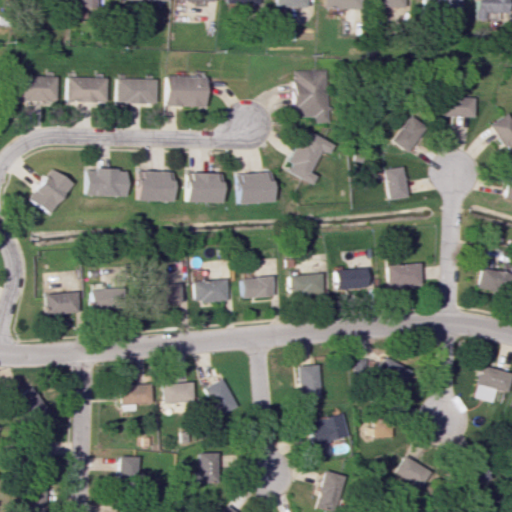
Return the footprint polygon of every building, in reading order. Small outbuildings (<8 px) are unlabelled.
[(258,0),(220,0),(220,8),(260,10),(260,0),(258,0)] [(317,0),(317,8),(349,9),(349,0),(317,0)] [(428,0),(429,11),(454,11),(453,0),(428,0)] [(468,0),(468,19),(492,20),(492,11),(500,12),(500,0),(468,0)] [(291,116),(310,116),(310,122),(325,122),(324,70),(290,71),(291,116)] [(53,76),(14,75),(13,99),(52,100),(53,76)] [(202,76),(162,75),(161,105),(201,106),(202,76)] [(101,77),(62,76),(62,100),(101,101),(101,77)] [(111,102),(151,103),(151,78),(111,78),(111,102)] [(468,97),(437,96),(436,115),(468,116),(468,97)] [(502,151),(511,143),(511,120),(505,110),(484,124),(502,151)] [(387,142),(403,152),(420,124),(403,114),(387,142)] [(328,144),(301,130),(284,162),(286,163),(282,171),(306,184),(311,175),(305,172),(316,150),(324,153),(328,144)] [(379,168),(381,199),(400,197),(398,167),(379,168)] [(499,198),(511,199),(511,168),(503,167),(499,198)] [(42,213),(66,183),(47,168),(23,197),(42,213)] [(121,169),(80,168),(79,195),(120,196),(121,169)] [(131,178),(131,200),(167,201),(167,170),(137,170),(136,178),(131,178)] [(268,201),(266,171),(235,173),(235,182),(231,182),(232,203),(268,201)] [(182,202),(216,202),(217,173),(182,172),(182,202)] [(382,286),(416,285),(415,263),(381,264),(382,286)] [(330,289),(361,287),(361,268),(329,269),(330,289)] [(473,288),(508,291),(509,271),(474,269),(473,288)] [(315,273),(282,274),(283,295),(316,293),(315,273)] [(267,296),(266,276),(235,277),(236,298),(267,296)] [(187,301),(221,300),(220,279),(186,280),(187,301)] [(144,304),(174,303),(174,283),(144,285),(144,304)] [(85,287),(86,308),(112,308),(111,286),(85,287)] [(72,292),(38,293),(39,314),(73,313),(72,292)] [(397,387),(406,369),(380,356),(371,374),(397,387)] [(363,358),(351,359),(352,369),(364,368),(363,358)] [(314,398),(314,364),(294,365),(295,398),(314,398)] [(508,372),(477,365),(469,397),(488,402),(491,389),(503,392),(508,372)] [(200,385),(213,416),(231,408),(218,378),(200,385)] [(188,401),(187,381),(157,382),(158,402),(188,401)] [(115,384),(116,404),(146,403),(146,383),(115,384)] [(29,424),(46,412),(28,387),(11,399),(29,424)] [(303,422),(309,446),(344,437),(337,413),(303,422)] [(368,436),(387,437),(388,414),(369,413),(368,436)] [(43,439),(26,439),(26,467),(43,468),(43,439)] [(187,482),(212,482),(212,452),(193,452),(193,471),(187,471),(187,482)] [(416,488),(427,471),(400,455),(389,472),(416,488)] [(482,461),(456,470),(462,489),(489,479),(482,461)] [(333,511),(338,474),(317,471),(312,508),(333,511)] [(40,511),(41,487),(23,487),(22,511),(40,511)]
